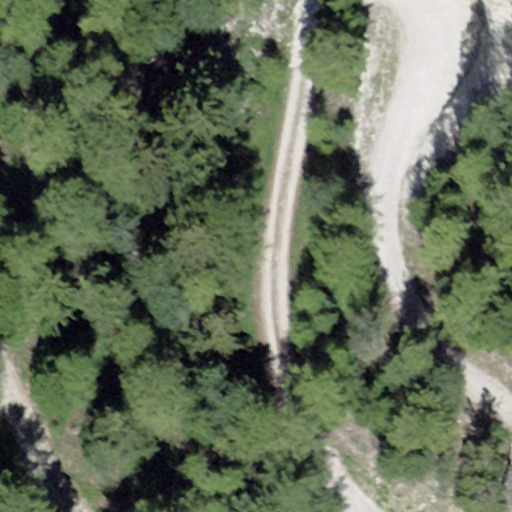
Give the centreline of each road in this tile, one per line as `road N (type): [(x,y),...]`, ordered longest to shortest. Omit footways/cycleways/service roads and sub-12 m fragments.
road 1 (track): [(356,511),(327,490),(287,421),(274,280),(311,0)]
road 2 (track): [(428,0),(430,38),(376,202),(415,338),(511,419)]
road 3 (track): [(0,353),(48,462),(85,511)]
